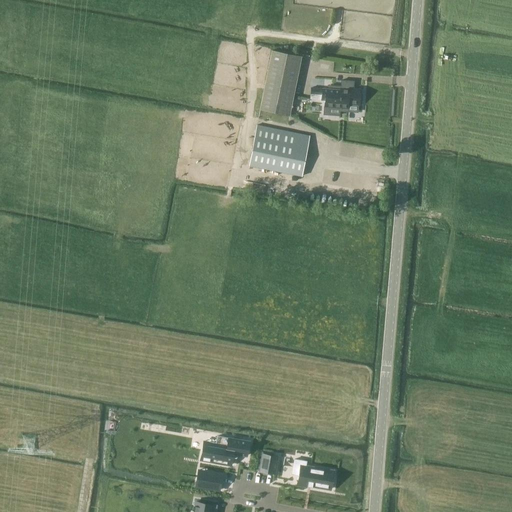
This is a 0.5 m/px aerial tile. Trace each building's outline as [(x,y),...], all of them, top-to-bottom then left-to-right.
[(271,51),(259,110),(289,116),(301,57),(271,51)] [(325,100),(324,115),(340,116),(340,111),(347,112),(348,104),(359,105),(360,103),(361,97),(360,96),(360,89),(353,89),(354,81),(341,81),(341,86),(332,86),(332,89),(322,89),(311,88),(310,99),(325,100)] [(257,125),(249,165),(301,177),(309,136),(257,125)] [(204,445),(201,459),(211,461),(212,456),(231,460),(233,453),(246,455),(249,441),(217,436),(215,447),(204,445)] [(262,454),(259,471),(275,474),(278,457),(262,454)] [(295,459),(292,473),(299,474),(297,485),(307,487),(307,486),(308,486),(311,486),(312,487),(312,486),(331,489),(334,473),(305,468),(306,461),(295,459)] [(197,478),(196,486),(215,490),(217,482),(221,482),(222,475),(204,471),(202,479),(197,478)] [(214,511),(216,506),(196,502),(193,511),(214,511)]
